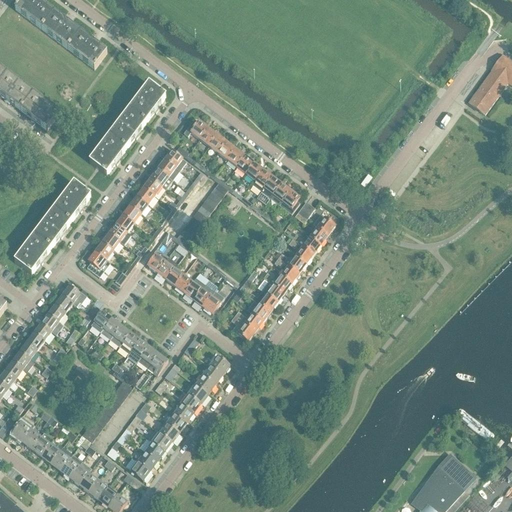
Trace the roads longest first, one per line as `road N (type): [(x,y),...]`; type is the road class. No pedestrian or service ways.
road 1 (residential): [(360,221),(494,46)]
road 2 (residential): [(62,266),(194,91)]
road 3 (residential): [(194,91),(360,221)]
road 4 (residential): [(360,221),(254,368)]
road 5 (residential): [(254,368),(144,511)]
road 6 (residential): [(71,0),(194,91)]
